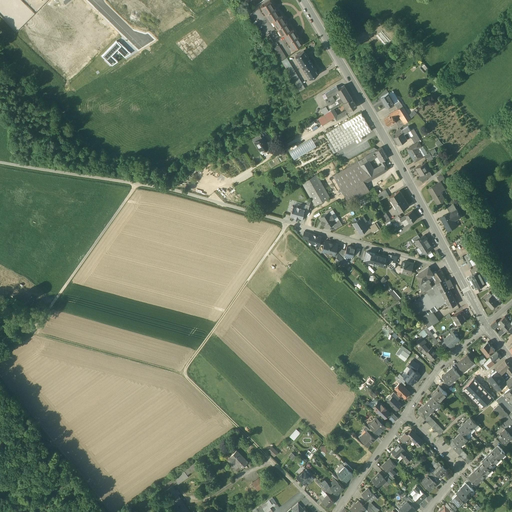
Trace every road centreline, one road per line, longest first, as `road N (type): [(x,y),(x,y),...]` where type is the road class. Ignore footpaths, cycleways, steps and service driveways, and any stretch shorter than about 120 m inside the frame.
road 1 (secondary): [(302,0),(456,267)]
road 2 (track): [(288,223),(181,374)]
road 3 (track): [(136,184),(31,332)]
road 4 (residential): [(456,267),(288,223)]
road 5 (track): [(0,381),(106,511)]
road 6 (track): [(31,332),(181,374)]
road 7 (track): [(0,162),(136,184)]
road 8 (residential): [(406,415),(462,470),(427,511)]
road 9 (residential): [(485,324),(437,370),(406,415)]
